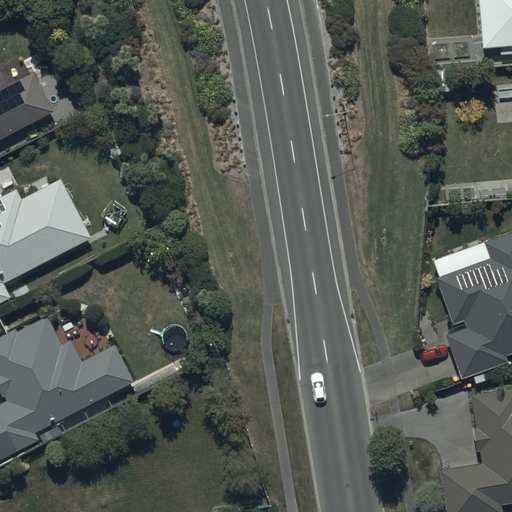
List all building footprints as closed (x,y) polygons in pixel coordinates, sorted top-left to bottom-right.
[(511,0),(476,0),(480,46),(498,44),(499,54),(511,53),(511,0)] [(0,136),(49,109),(29,71),(0,87),(0,136)] [(1,282),(88,236),(57,178),(20,197),(14,185),(0,192),(0,300),(8,296),(1,282)] [(511,349),(511,229),(481,241),(487,257),(434,276),(451,323),(462,319),(464,325),(444,333),(460,377),(505,361),(502,353),(511,349)] [(33,431),(131,379),(112,343),(79,361),(66,338),(59,342),(44,314),(14,329),(13,326),(0,333),(0,395),(3,395),(5,399),(0,401),(0,456),(36,437),(33,431)] [(481,461),(437,468),(444,511),(498,511),(501,511),(499,503),(511,500),(511,386),(469,394),(474,425),(471,426),(475,450),(479,449),(481,461)]
